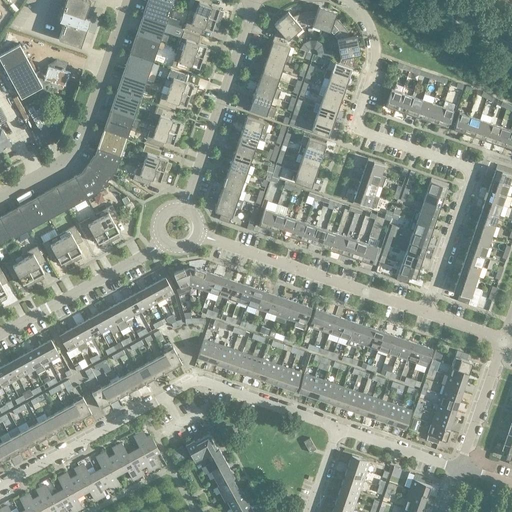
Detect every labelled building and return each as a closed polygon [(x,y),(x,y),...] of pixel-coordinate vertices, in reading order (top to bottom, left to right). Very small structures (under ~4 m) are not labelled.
[(86,29),(88,23),(87,23),(89,19),(84,17),(89,0),(88,0),(65,0),(63,6),(60,5),(55,19),(64,22),(58,38),(68,42),(68,41),(80,45),(85,29),(86,29)] [(172,4),(159,0),(147,0),(142,15),(166,23),(168,17),(172,4)] [(189,9),(189,10),(219,20),(222,12),(218,11),(219,8),(208,4),(209,0),(193,0),(192,4),(197,5),(195,12),(189,9)] [(307,12),(304,12),(306,26),(312,25),(320,28),(327,8),(318,5),(316,12),(312,11),(310,11),(307,12)] [(336,11),(327,8),(320,28),(329,31),(333,35),(343,26),(341,23),(339,21),(337,20),(334,18),(336,11)] [(219,20),(189,10),(188,10),(194,12),(192,19),(188,17),(184,28),(198,33),(200,26),(212,30),(213,27),(216,29),(219,20)] [(288,11),(281,18),(294,33),(301,27),(306,26),(304,12),(300,13),(297,14),(295,15),(292,16),(288,11)] [(166,23),(142,15),(136,34),(159,42),(166,23)] [(168,17),(166,23),(173,26),(175,20),(168,17)] [(294,33),(281,18),(274,24),(278,29),(276,32),(274,34),(273,37),(272,40),(285,44),(287,39),(294,33)] [(345,28),(343,26),(333,35),(336,39),(338,48),(358,44),(356,35),(350,36),(348,33),(347,30),(345,28)] [(183,31),(177,48),(206,58),(209,50),(205,48),(206,46),(195,42),(197,35),(183,31)] [(159,42),(136,34),(129,53),(153,61),(159,42)] [(285,44),(272,40),(269,48),(286,54),(289,45),(285,44)] [(322,44),(316,41),(314,48),(316,50),(322,44)] [(308,49),(303,43),(299,49),(306,51),(307,51),(308,49)] [(42,86),(44,79),(45,75),(34,72),(19,44),(0,53),(0,59),(21,97),(42,86)] [(360,53),(358,44),(338,48),(340,57),(338,62),(351,67),(352,64),(353,60),(353,58),(354,55),(360,53)] [(206,58),(177,48),(171,66),(185,70),(187,64),(199,68),(200,65),(204,67),(206,58)] [(292,56),(286,54),(269,48),(266,57),(283,63),(289,64),(292,56)] [(153,61),(129,53),(123,72),(146,80),(153,61)] [(311,60),(310,61),(319,63),(321,56),(317,55),(313,54),(311,60)] [(283,63),(266,57),(263,65),(281,71),(283,63)] [(47,65),(45,75),(44,79),(51,81),(51,79),(58,82),(58,83),(65,85),(67,78),(65,78),(67,71),(68,72),(69,71),(65,70),(65,69),(65,68),(64,68),(64,67),(63,67),(64,63),(67,63),(56,60),(47,65)] [(334,61),(331,69),(348,75),(351,67),(338,62),(334,61)] [(281,71),(263,65),(260,74),(278,80),(281,71)] [(163,85),(193,96),(196,88),(192,86),(193,83),(182,79),(184,73),(170,68),(166,79),(171,81),(169,87),(163,85)] [(348,75),(331,69),(328,78),(346,84),(348,75)] [(146,80),(123,72),(116,91),(140,99),(146,80)] [(278,80),(260,74),(258,82),(275,88),(278,80)] [(346,84),(328,78),(324,76),(321,85),(343,92),(346,84)] [(280,90),(275,88),(258,82),(255,91),(272,97),(277,99),(280,90)] [(193,96),(163,85),(163,86),(169,88),(166,94),(162,93),(158,104),(172,108),(174,102),(186,106),(187,103),(191,104),(193,96)] [(343,92),(321,85),(318,93),(323,95),(340,101),(343,92)] [(385,106),(395,109),(401,92),(391,89),(385,106)] [(140,99),(116,91),(110,110),(133,118),(140,99)] [(272,97),(255,91),(252,99),(269,105),(272,97)] [(411,96),(401,92),(395,109),(406,113),(411,96)] [(340,101),(323,95),(320,103),(337,109),(340,101)] [(422,99),(411,96),(406,113),(416,116),(422,99)] [(269,105),(252,99),(249,108),(266,114),(269,105)] [(432,103),(422,99),(416,116),(426,120),(432,103)] [(32,102),(25,106),(36,126),(43,122),(44,117),(38,104),(32,102)] [(337,109),(320,103),(315,102),(312,111),(317,112),(334,118),(337,109)] [(442,106),(432,103),(426,120),(436,123),(442,106)] [(150,123),(181,134),(183,125),(179,124),(180,121),(169,117),(171,111),(157,106),(154,117),(158,119),(156,125),(150,123)] [(453,110),(442,106),(436,123),(447,127),(453,110)] [(133,118),(110,110),(103,129),(127,137),(133,118)] [(334,118),(317,112),(314,121),(331,126),(334,118)] [(453,129),(463,133),(469,115),(458,112),(453,129)] [(269,123),(246,115),(243,124),(260,130),(266,132),(269,123)] [(479,119),(469,115),(463,133),(473,136),(479,119)] [(489,122),(479,119),(473,136),(484,140),(489,122)] [(331,126),(314,121),(311,129),(328,135),(331,126)] [(500,126),(489,122),(484,140),(494,143),(500,126)] [(181,134),(150,123),(150,124),(156,126),(153,132),(149,131),(145,141),(159,146),(161,140),(173,144),(174,141),(178,142),(181,134)] [(260,130),(243,124),(240,133),(257,138),(260,130)] [(510,129),(500,126),(494,143),(504,147),(510,129)] [(0,128),(0,127),(0,149),(9,144),(1,128),(0,128)] [(127,137),(103,129),(97,148),(120,156),(127,137)] [(257,138),(240,133),(237,141),(255,147),(257,138)] [(300,143),(305,145),(323,151),(326,142),(303,135),(300,143)] [(255,147),(237,141),(235,150),(252,155),(255,147)] [(137,161),(168,172),(170,163),(167,162),(167,159),(156,155),(158,149),(144,144),(141,155),(145,157),(143,163),(137,161)] [(323,151),(305,145),(303,154),(320,160),(323,151)] [(120,156),(97,148),(94,155),(93,155),(87,163),(108,178),(114,171),(115,171),(120,156)] [(252,155),(235,150),(232,158),(249,164),(252,155)] [(320,160),(303,154),(300,162),(317,168),(320,160)] [(249,164),(232,158),(229,167),(246,173),(249,164)] [(367,158),(363,169),(381,175),(384,164),(367,158)] [(168,172),(137,161),(143,164),(141,170),(136,168),(132,179),(146,184),(148,178),(160,182),(161,179),(165,180),(168,172)] [(317,168),(300,162),(297,171),(314,177),(317,168)] [(86,197),(104,188),(103,186),(108,178),(87,163),(81,171),(82,172),(75,176),(86,197)] [(246,173),(229,167),(226,175),(243,181),(246,173)] [(511,173),(495,168),(491,179),(509,184),(511,174),(511,173)] [(314,177),(297,171),(291,169),(288,178),(311,186),(314,177)] [(381,175),(363,169),(360,179),(377,185),(381,175)] [(243,181),(226,175),(223,184),(240,190),(243,181)] [(86,197),(75,176),(56,186),(68,208),(86,197)] [(377,185),(360,179),(356,189),(374,195),(377,185)] [(509,184),(491,179),(488,189),(505,195),(509,184)] [(430,180),(426,190),(443,196),(447,186),(430,180)] [(240,190),(223,184),(220,192),(237,198),(240,190)] [(68,208),(56,186),(37,196),(49,218),(68,208)] [(374,195),(356,189),(353,200),(370,206),(374,195)] [(505,195),(488,189),(484,199),(502,205),(505,195)] [(443,196),(426,190),(423,201),(440,207),(443,196)] [(237,198),(220,192),(217,201),(234,207),(237,198)] [(49,218),(37,196),(18,206),(30,228),(49,218)] [(502,205),(484,199),(481,209),(498,215),(502,205)] [(134,206),(131,200),(120,206),(123,211),(134,206)] [(234,207),(217,201),(214,210),(221,212),(218,219),(229,222),(234,207)] [(440,207),(423,201),(419,211),(436,217),(440,207)] [(112,205),(102,210),(96,213),(95,212),(110,241),(118,237),(116,233),(119,231),(113,221),(119,218),(112,205)] [(30,228),(18,206),(0,216),(0,217),(11,238),(30,228)] [(258,225),(269,228),(275,211),(264,208),(258,225)] [(498,215),(481,209),(477,219),(495,225),(498,215)] [(285,215),(275,211),(269,228),(279,232),(285,215)] [(436,217),(419,211),(416,221),(433,227),(436,217)] [(110,241),(95,212),(94,212),(97,218),(91,221),(89,217),(79,222),(86,235),(92,232),(98,243),(100,241),(102,245),(110,241)] [(295,218),(285,215),(279,232),(289,235),(295,218)] [(0,244),(11,238),(0,217),(0,244)] [(305,222),(295,218),(289,235),(299,239),(305,222)] [(495,225),(477,219),(474,230),(491,235),(495,225)] [(433,227),(416,221),(412,231),(429,237),(433,227)] [(315,225),(305,222),(299,239),(310,242),(315,225)] [(398,227),(392,224),(388,234),(392,236),(395,237),(398,227)] [(74,225),(64,231),(58,234),(73,261),(80,257),(78,253),(81,252),(75,241),(81,238),(74,225)] [(326,229),(315,225),(310,242),(320,246),(326,229)] [(336,232),(326,229),(320,246),(330,249),(336,232)] [(491,235),(474,230),(471,240),(488,246),(491,235)] [(429,237),(412,231),(409,242),(426,247),(429,237)] [(346,236),(336,232),(330,249),(340,253),(346,236)] [(73,261),(58,234),(42,243),(49,256),(54,253),(60,263),(63,262),(65,266),(73,261)] [(356,239),(346,236),(340,253),(350,256),(356,239)] [(367,243),(356,239),(350,256),(361,260),(367,243)] [(488,246),(471,240),(467,250),(484,256),(488,246)] [(426,247),(409,242),(405,252),(422,258),(426,247)] [(377,246),(367,243),(361,260),(371,263),(377,247),(377,246)] [(29,255),(23,259),(35,282),(43,278),(41,274),(44,272),(38,262),(43,259),(36,246),(26,251),(29,255)] [(377,247),(371,263),(375,264),(380,248),(377,247)] [(490,258),(484,256),(467,250),(464,260),(481,266),(486,268),(490,258)] [(422,258),(405,252),(402,262),(419,268),(422,258)] [(27,286),(35,282),(23,259),(20,255),(4,264),(11,276),(17,273),(23,284),(25,282),(27,286)] [(481,266),(464,260),(460,270),(477,276),(481,266)] [(419,268),(402,262),(396,279),(407,283),(409,276),(415,278),(419,268)] [(189,285),(189,267),(184,269),(183,268),(173,272),(180,288),(176,289),(179,296),(190,291),(189,285)] [(193,269),(189,267),(189,285),(198,288),(204,271),(194,267),(193,269)] [(477,276),(460,270),(457,281),(474,287),(477,276)] [(214,274),(204,271),(198,288),(208,291),(214,274)] [(223,277),(214,274),(208,291),(217,295),(223,277)] [(174,293),(165,277),(155,282),(164,298),(174,293)] [(233,280),(223,277),(217,295),(227,298),(233,280)] [(243,284),(233,280),(227,298),(237,301),(243,284)] [(474,287),(457,281),(453,291),(459,293),(457,300),(468,304),(474,287)] [(164,298),(155,282),(147,286),(156,302),(164,298)] [(253,287),(243,284),(237,301),(247,305),(253,287)] [(156,302),(147,286),(140,290),(148,307),(156,302)] [(262,290),(253,287),(247,305),(256,308),(262,290)] [(148,307),(140,290),(132,295),(141,311),(148,307)] [(272,294),(262,290),(256,308),(266,311),(272,294)] [(282,297),(272,294),(266,311),(276,315),(282,297)] [(141,311),(132,295),(124,299),(133,315),(141,311)] [(291,300),(282,297),(276,315),(285,318),(291,300)] [(133,315),(124,299),(116,303),(125,320),(133,315)] [(301,304),(291,300),(285,318),(295,321),(301,304)] [(125,320),(116,303),(108,308),(117,324),(125,320)] [(311,307),(301,304),(295,321),(293,326),(303,329),(311,307)] [(117,324),(108,308),(100,312),(109,328),(117,324)] [(309,326),(319,329),(325,312),(315,308),(309,326)] [(109,328),(100,312),(92,316),(101,333),(109,328)] [(335,315),(325,312),(319,329),(329,333),(335,315)] [(344,318),(335,315),(329,333),(338,336),(344,318)] [(101,333),(92,316),(84,321),(93,337),(101,333)] [(354,322),(344,318),(338,336),(348,339),(354,322)] [(93,337),(84,321),(76,325),(85,341),(93,337)] [(364,325),(354,322),(348,339),(346,344),(356,347),(358,343),(364,325)] [(85,341),(76,325),(68,329),(77,346),(85,341)] [(374,328),(364,325),(358,343),(368,346),(374,328)] [(383,332),(374,328),(368,346),(377,349),(383,332)] [(77,346),(68,329),(59,335),(68,351),(77,346)] [(393,335),(383,332),(377,349),(387,353),(393,335)] [(403,338),(393,335),(387,353),(397,356),(403,338)] [(412,342),(403,338),(397,356),(406,359),(412,342)] [(50,339),(41,344),(50,361),(59,355),(50,339)] [(213,342),(203,339),(197,357),(207,360),(213,342)] [(223,345),(213,342),(207,360),(217,364),(223,345)] [(422,345),(412,342),(406,359),(416,363),(422,345)] [(50,361),(41,344),(33,349),(42,365),(50,361)] [(232,349),(223,345),(217,364),(226,367),(232,349)] [(432,348),(422,345),(416,363),(426,366),(432,348)] [(182,363),(173,347),(163,352),(163,353),(164,353),(172,368),(182,363)] [(45,370),(42,365),(33,349),(25,353),(34,369),(37,374),(45,370)] [(242,352),(232,349),(226,367),(236,370),(242,352)] [(455,355),(451,365),(469,371),(472,361),(466,359),(468,354),(457,350),(455,355)] [(252,355),(242,352),(236,370),(246,373),(252,355)] [(34,369),(25,353),(17,357),(26,374),(34,369)] [(164,353),(163,353),(155,358),(163,373),(172,368),(164,353)] [(262,359),(252,355),(246,373),(255,377),(262,359)] [(26,374),(17,357),(9,362),(18,378),(26,374)] [(163,373),(155,358),(146,363),(154,378),(163,373)] [(271,362),(262,359),(255,377),(265,380),(271,362)] [(18,378),(9,362),(2,366),(10,382),(18,378)] [(281,365),(271,362),(265,380),(275,383),(281,365)] [(154,378),(146,363),(137,368),(145,383),(154,378)] [(291,368),(281,365),(275,383),(284,387),(291,368)] [(469,371),(451,365),(448,375),(465,381),(469,371)] [(10,382),(2,366),(0,366),(0,382),(2,387),(10,382)] [(145,383),(137,368),(128,373),(136,388),(145,383)] [(301,372),(291,368),(284,387),(294,390),(301,372)] [(136,388),(128,373),(119,378),(127,393),(136,388)] [(314,376),(304,373),(297,391),(308,395),(314,376)] [(465,381),(448,375),(444,385),(462,391),(465,381)] [(323,380),(314,376),(308,395),(317,398),(323,380)] [(127,393),(119,378),(110,382),(118,398),(127,393)] [(420,382),(410,379),(409,383),(419,387),(420,382)] [(333,383),(323,380),(317,398),(327,401),(333,383)] [(110,382),(102,387),(101,387),(109,403),(118,398),(110,382)] [(343,386),(333,383),(327,401),(336,405),(343,386)] [(462,391),(444,385),(441,394),(459,400),(462,391)] [(91,391),(93,395),(100,408),(109,403),(101,387),(102,387),(101,386),(91,391)] [(352,390),(343,386),(336,405),(346,408),(352,390)] [(362,393),(352,390),(346,408),(356,411),(362,393)] [(372,396),(362,393),(356,411),(366,415),(372,396)] [(459,400),(441,394),(438,404),(455,410),(459,400)] [(72,402),(73,403),(73,402),(82,418),(91,413),(84,400),(82,396),(72,402)] [(382,400),(372,396),(366,415),(375,418),(382,400)] [(391,403),(382,400),(375,418),(385,421),(391,403)] [(73,402),(73,403),(64,407),(73,423),(82,418),(73,402)] [(401,406),(391,403),(385,421),(395,424),(401,406)] [(455,410),(438,404),(434,414),(452,420),(455,410)] [(411,410),(401,406),(395,424),(405,428),(411,410)] [(73,423),(64,407),(55,412),(64,428),(73,423)] [(64,428),(55,412),(47,417),(55,432),(64,428)] [(452,420),(434,414),(431,423),(449,429),(452,420)] [(55,432),(47,417),(38,422),(46,437),(55,432)] [(418,421),(412,419),(409,428),(415,430),(418,421)] [(46,437),(38,422),(29,427),(37,442),(46,437)] [(449,429),(431,423),(428,434),(426,439),(438,443),(440,438),(445,440),(449,429)] [(37,442),(29,427),(20,432),(28,447),(37,442)] [(28,447),(20,432),(10,437),(19,452),(28,447)] [(143,432),(140,433),(149,449),(143,452),(152,468),(158,465),(153,455),(159,452),(150,434),(146,436),(143,432)] [(149,449),(140,433),(134,437),(139,446),(133,450),(143,467),(146,465),(149,470),(152,468),(143,452),(149,449)] [(208,433),(194,441),(203,457),(211,453),(217,450),(208,433)] [(19,452),(10,437),(2,442),(10,457),(19,452)] [(309,452),(311,451),(315,448),(309,437),(303,441),(309,452)] [(195,462),(203,457),(194,441),(193,439),(185,444),(195,462)] [(10,457),(2,442),(0,442),(0,460),(1,462),(10,457)] [(511,444),(505,442),(502,449),(504,449),(503,454),(507,455),(507,457),(510,458),(508,463),(511,464),(511,444)] [(122,444),(115,447),(124,463),(130,460),(138,475),(142,474),(139,469),(143,467),(133,450),(127,453),(122,444)] [(187,456),(182,446),(172,451),(178,461),(187,456)] [(124,463),(115,447),(112,449),(115,453),(111,455),(121,473),(127,469),(132,479),(138,475),(130,460),(124,463)] [(218,452),(217,450),(211,453),(218,466),(226,462),(220,451),(218,452)] [(105,453),(102,454),(111,470),(105,473),(114,489),(120,486),(115,476),(121,473),(111,455),(108,457),(105,453)] [(111,470),(102,454),(96,458),(101,467),(95,470),(105,488),(108,486),(111,491),(114,489),(105,473),(111,470)] [(351,454),(348,465),(366,471),(370,461),(351,454)] [(234,476),(226,462),(218,466),(210,471),(218,485),(234,476)] [(84,464),(77,468),(86,483),(92,480),(101,496),(104,494),(101,490),(105,488),(95,470),(89,474),(84,464)] [(366,471),(348,465),(345,474),(363,480),(366,471)] [(86,483),(77,468),(74,469),(77,474),(73,476),(83,493),(89,490),(94,500),(101,496),(92,480),(86,483)] [(67,473),(64,475),(73,491),(67,494),(76,510),(82,506),(77,497),(83,493),(73,476),(70,478),(67,473)] [(426,477),(414,473),(412,478),(409,489),(426,495),(430,484),(424,482),(426,477)] [(363,480),(345,474),(341,484),(360,490),(363,480)] [(73,491),(64,475),(58,478),(63,488),(57,491),(66,509),(70,507),(72,511),(76,510),(67,494),(73,491)] [(234,477),(234,476),(218,485),(216,486),(224,500),(240,491),(232,478),(234,477)] [(360,490),(341,484),(338,494),(356,500),(360,490)] [(46,485),(39,489),(48,504),(54,501),(59,511),(63,511),(66,509),(57,491),(51,495),(46,485)] [(48,504),(39,489),(36,490),(39,495),(35,497),(43,511),(48,511),(51,511),(59,511),(54,501),(48,504)] [(426,495),(409,489),(405,498),(423,504),(426,495)] [(242,490),(240,491),(224,500),(224,501),(226,500),(232,511),(240,511),(250,506),(242,490)] [(29,494),(26,496),(35,511),(34,511),(43,511),(35,497),(32,499),(29,494)] [(356,500),(338,494),(335,503),(353,509),(356,500)] [(34,511),(35,511),(26,496),(20,499),(25,509),(19,511),(34,511)] [(420,511),(423,504),(405,498),(402,508),(414,511),(420,511)] [(352,511),(353,509),(335,503),(331,511),(352,511)]
